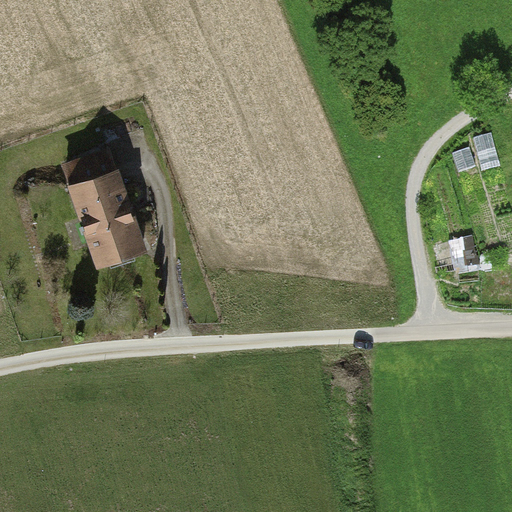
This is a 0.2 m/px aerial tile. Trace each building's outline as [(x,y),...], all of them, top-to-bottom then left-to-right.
[(475,139),(482,171),(500,167),(493,135),(475,139)] [(454,155),(459,171),(475,167),(470,151),(454,155)] [(62,168),(95,271),(147,254),(114,152),(62,168)] [(459,274),(481,269),(474,237),(452,242),(459,274)] [(511,262),(499,263),(500,294),(511,293),(511,262)]
